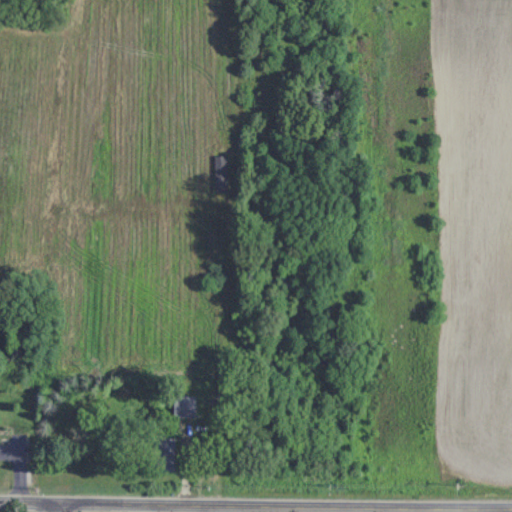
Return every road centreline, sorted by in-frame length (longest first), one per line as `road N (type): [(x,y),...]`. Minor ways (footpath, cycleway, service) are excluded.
road 1 (residential): [(251,511),(247,55)]
road 2 (tertiary): [(317,511),(58,511)]
